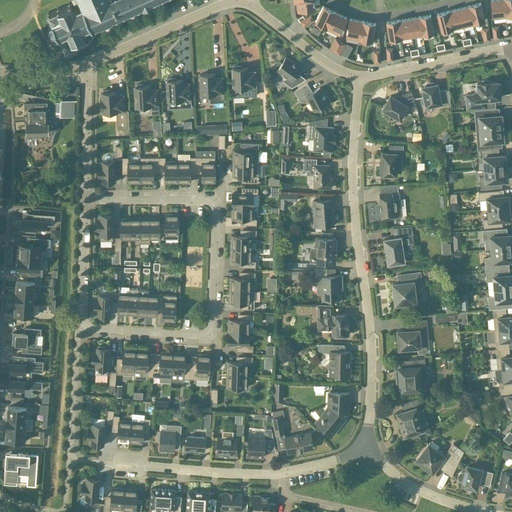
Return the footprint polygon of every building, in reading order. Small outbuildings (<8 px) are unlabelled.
[(49,26),(48,28),(48,30),(49,33),(50,34),(51,36),(53,36),(55,37),(56,37),(58,36),(65,53),(77,48),(73,41),(85,35),(82,30),(147,0),(80,0),(83,5),(73,9),(71,3),(48,14),(52,23),(50,24),(49,26)] [(316,9),(315,0),(297,0),(298,10),(316,9)] [(506,16),(504,0),(490,0),(493,17),(506,16)] [(480,3),(469,5),(474,23),(485,20),(480,3)] [(463,25),(474,23),(469,5),(459,8),(463,25)] [(315,22),(327,28),(335,12),(323,6),(315,22)] [(459,8),(448,11),(453,28),(463,25),(459,8)] [(441,31),(453,28),(448,11),(437,14),(441,31)] [(347,17),(335,12),(327,28),(339,34),(347,17)] [(305,19),(300,21),(304,27),(314,20),(311,15),(305,19)] [(419,16),(422,34),(433,32),(431,15),(419,16)] [(419,16),(408,18),(411,36),(422,34),(419,16)] [(346,36),(359,39),(362,21),(350,18),(346,36)] [(401,38),(411,36),(408,18),(398,20),(401,38)] [(398,20),(386,22),(389,39),(401,38),(398,20)] [(375,23),(362,21),(359,39),(372,41),(375,23)] [(312,24),(310,31),(318,34),(320,27),(312,24)] [(329,49),(334,52),(340,41),(335,38),(329,49)] [(340,55),(346,44),(340,41),(334,52),(340,55)] [(272,73),(285,82),(284,82),(292,88),(305,80),(304,79),(304,80),(296,74),(300,68),(286,57),(282,63),(280,61),(277,62),(271,69),(272,73)] [(255,70),(248,71),(248,68),(242,68),(241,66),(233,67),(233,69),(232,69),(233,89),(243,89),(243,96),(256,96),(255,70)] [(201,95),(211,95),(211,102),(224,102),(223,87),(216,88),(215,74),(200,75),(201,95)] [(183,79),(166,80),(166,90),(167,90),(168,94),(167,94),(167,101),(168,101),(168,109),(191,108),(190,83),(183,83),(183,79)] [(485,99),(500,98),(499,89),(501,88),(501,85),(499,85),(498,82),(489,82),(488,82),(488,80),(482,81),(482,83),(481,83),(477,83),(477,84),(479,84),(480,91),(474,91),(475,94),(466,95),(467,108),(486,107),(485,99)] [(433,107),(441,106),(450,104),(449,90),(441,90),(441,91),(438,92),(437,84),(435,84),(435,82),(433,82),(429,82),(426,83),(424,84),(424,85),(424,87),(422,87),(424,96),(421,97),(422,104),(425,103),(426,106),(433,104),(433,107)] [(314,111),(330,102),(327,96),(325,97),(320,87),(312,92),(307,83),(294,91),(299,99),(301,98),(303,102),(308,99),(314,111)] [(150,91),(150,86),(144,87),(144,85),(136,85),(136,87),(135,87),(136,108),(151,107),(151,114),(159,114),(157,90),(150,91)] [(123,95),(116,96),(116,91),(110,92),(110,90),(102,90),(102,92),(101,92),(101,96),(100,97),(101,112),(102,112),(102,113),(117,112),(118,128),(129,128),(128,111),(124,111),(123,95)] [(408,109),(416,107),(412,92),(403,94),(401,98),(398,97),(396,100),(390,96),(383,109),(388,112),(389,117),(406,113),(408,109)] [(75,117),(75,100),(60,100),(60,102),(54,102),(54,116),(60,116),(75,117)] [(47,122),(47,109),(47,102),(24,102),(24,110),(27,110),(27,122),(26,122),(26,133),(48,133),(48,122),(47,122)] [(283,104),(277,106),(280,114),(285,112),(283,104)] [(479,117),(480,129),(504,127),(504,120),(502,121),(501,115),(489,116),(488,109),(474,110),(475,117),(479,117)] [(276,125),(275,111),(266,111),(267,126),(276,125)] [(334,142),(335,135),(332,135),(333,127),(327,127),(327,118),(308,121),(307,139),(314,139),(313,150),(331,151),(332,142),(334,142)] [(241,119),(232,119),(232,129),(241,129),(241,119)] [(505,134),(504,127),(480,129),(481,142),(477,142),(477,149),(492,148),(491,141),(503,141),(503,135),(505,134)] [(270,129),(270,140),(278,139),(278,128),(270,129)] [(240,142),(240,151),(233,151),(233,163),(253,164),(258,164),(258,143),(240,142)] [(380,166),(379,173),(381,173),(381,174),(396,175),(396,151),(403,152),(403,145),(389,145),(388,153),(382,153),(382,166),(380,166)] [(483,162),(484,169),(505,167),(505,162),(507,161),(506,157),(504,156),(504,154),(492,155),(492,148),(477,150),(478,162),(483,162)] [(128,157),(122,157),(121,159),(121,171),(128,171),(128,182),(140,182),(140,162),(128,162),(128,157)] [(140,157),(140,162),(140,182),(153,182),(153,171),(159,171),(159,157),(140,157)] [(165,182),(177,182),(177,162),(165,162),(165,157),(159,157),(159,171),(165,171),(165,182)] [(190,162),(177,162),(177,182),(190,182),(190,170),(196,170),(196,157),(190,157),(190,162)] [(214,157),(196,157),(196,170),(202,170),(202,182),(215,181),(214,157)] [(331,187),(331,181),(330,179),(329,179),(329,165),(316,165),(317,159),(304,158),(303,170),(308,171),(307,174),(314,174),(313,188),(327,188),(329,188),(331,187)] [(101,167),(98,167),(98,177),(101,177),(101,182),(114,182),(114,162),(101,162),(101,167)] [(258,164),(253,164),(233,163),(233,176),(244,176),(244,182),(257,183),(258,164)] [(506,172),(505,167),(484,169),(485,177),(480,177),(481,189),(494,188),(494,181),(506,180),(506,179),(508,177),(508,173),(506,172)] [(448,181),(456,180),(456,172),(447,172),(448,181)] [(232,193),(232,206),(252,206),(253,194),(257,194),(257,188),(244,187),(244,193),(232,193)] [(485,199),(486,209),(509,207),(508,203),(510,202),(510,197),(508,196),(508,195),(500,196),(499,190),(479,192),(479,200),(485,199)] [(392,193),(380,194),(381,204),(380,204),(381,209),(382,219),(394,218),(394,217),(400,216),(398,193),(392,194),(392,193)] [(281,194),(280,209),(287,209),(288,201),(298,201),(298,194),(281,194)] [(313,201),(315,226),(333,225),(332,199),(313,201)] [(252,207),(252,206),(232,206),(232,218),(243,218),(243,224),(256,225),(256,219),(252,219),(252,207)] [(509,212),(509,207),(486,209),(486,219),(481,219),(482,228),(502,226),(502,220),(510,219),(510,218),(511,217),(511,213),(509,212)] [(54,215),(33,214),(33,220),(21,219),(21,227),(23,228),(22,234),(36,235),(36,226),(45,227),(45,223),(54,223),(54,215)] [(113,215),(109,215),(100,215),(100,221),(97,221),(97,230),(100,230),(100,241),(112,241),(112,236),(113,236),(113,215)] [(165,226),(159,226),(159,240),(178,240),(178,215),(165,215),(165,226)] [(121,239),(130,239),(130,219),(120,219),(121,238),(121,239)] [(130,239),(140,239),(140,219),(130,219),(130,239)] [(150,244),(150,239),(150,219),(140,219),(140,239),(140,244),(150,244)] [(159,240),(159,226),(159,219),(150,219),(150,239),(159,239),(159,240)] [(400,237),(412,235),(411,227),(393,229),(395,237),(384,239),(388,264),(404,261),(400,237)] [(256,241),(256,236),(256,230),(242,229),(242,236),(231,235),(231,248),(251,248),(251,241),(256,241)] [(490,242),(491,249),(511,247),(511,244),(511,242),(511,241),(511,234),(498,235),(498,229),(482,230),(483,241),(490,242)] [(462,250),(460,233),(452,234),(454,251),(462,250)] [(40,258),(42,259),(43,250),(46,250),(46,246),(50,247),(50,239),(33,237),(33,244),(19,243),(19,247),(17,247),(17,254),(18,254),(18,256),(40,258)] [(334,263),(335,238),(316,238),(316,247),(312,247),(311,261),(316,261),(315,262),(334,263)] [(511,247),(491,249),(492,257),(484,258),(485,269),(500,268),(499,261),(511,260),(511,247)] [(250,261),(251,248),(231,248),(230,260),(242,261),(241,267),(255,267),(255,261),(250,261)] [(461,254),(453,254),(453,263),(461,262),(461,254)] [(40,258),(18,256),(18,259),(16,259),(16,266),(17,266),(17,268),(29,269),(29,275),(42,276),(42,269),(39,269),(40,258)] [(490,281),(491,289),(511,287),(511,274),(500,275),(500,268),(485,269),(487,281),(490,281)] [(340,285),(341,285),(341,275),(327,276),(327,269),(314,269),(314,277),(318,277),(318,284),(322,284),(323,300),(340,299),(340,285)] [(230,277),(229,290),(249,290),(250,278),(255,278),(255,272),(241,272),(241,278),(230,277)] [(395,304),(408,303),(408,305),(410,307),(413,307),(416,304),(415,302),(416,302),(414,288),(422,287),(420,272),(397,275),(398,282),(392,283),(395,304)] [(15,292),(34,293),(35,282),(16,280),(15,292)] [(112,293),(112,286),(100,285),(100,293),(112,293)] [(489,309),(493,309),(505,308),(503,308),(503,301),(511,300),(511,287),(491,289),(492,296),(488,297),(489,309)] [(129,289),(129,294),(127,314),(137,314),(138,294),(139,289),(129,289)] [(254,291),(249,290),(229,290),(229,302),(240,303),(240,309),(254,309),(254,291)] [(15,292),(14,303),(34,305),(34,293),(15,292)] [(466,292),(458,292),(458,309),(467,308),(466,292)] [(117,313),(127,314),(129,294),(119,293),(119,294),(117,313)] [(148,295),(138,294),(137,314),(146,315),(148,295)] [(98,301),(94,300),(94,310),(97,310),(97,315),(110,316),(111,296),(98,295),(98,301)] [(156,316),(157,308),(158,295),(157,295),(157,296),(148,295),(146,315),(156,316)] [(176,296),(158,295),(157,308),(163,309),(162,320),(175,321),(176,296)] [(33,316),(34,305),(14,303),(14,315),(33,316)] [(332,335),(334,335),(334,338),(342,337),(342,334),(348,334),(347,314),(332,314),(332,305),(318,305),(318,317),(317,317),(318,329),(332,329),(332,335)] [(493,309),(494,329),(511,327),(511,315),(506,316),(505,308),(493,309)] [(228,332),(248,333),(248,332),(249,320),(253,320),(253,314),(240,314),(240,320),(229,319),(228,332)] [(420,343),(428,342),(426,321),(407,322),(408,330),(397,331),(398,349),(407,348),(408,350),(417,349),(417,347),(420,347),(420,343)] [(511,327),(494,329),(496,349),(508,348),(508,340),(511,339),(511,327)] [(25,334),(13,333),(12,345),(22,346),(21,353),(41,354),(42,346),(36,346),(37,336),(41,336),(41,329),(25,328),(25,334)] [(248,345),(248,333),(228,332),(228,345),(239,345),(239,351),(252,351),(253,345),(248,345)] [(350,352),(333,351),(333,344),(318,344),(318,350),(330,353),(330,354),(330,359),(325,365),(330,371),(330,375),(349,376),(350,352)] [(108,375),(108,369),(109,369),(110,349),(104,348),(104,347),(98,346),(98,348),(97,348),(97,353),(93,353),(92,362),(96,363),(95,374),(108,375)] [(498,370),(502,369),(511,368),(511,355),(509,356),(508,348),(496,349),(498,370)] [(134,375),(135,371),(136,351),(123,350),(122,361),(116,361),(116,372),(116,374),(134,375)] [(148,352),(136,351),(135,371),(147,372),(147,376),(153,377),(154,363),(148,363),(148,352)] [(160,364),(154,363),(153,377),(171,378),(171,373),(173,353),(160,352),(160,364)] [(184,379),(190,379),(191,366),(185,365),(185,354),(173,353),(171,373),(184,374),(184,379)] [(197,366),(191,366),(190,379),(209,380),(210,356),(197,355),(197,366)] [(264,355),(263,367),(271,367),(271,355),(264,355)] [(11,379),(24,380),(25,371),(42,372),(43,361),(35,361),(35,357),(25,356),(24,363),(11,362),(11,364),(9,364),(9,370),(10,370),(10,372),(12,372),(11,379)] [(227,362),(227,374),(247,375),(247,362),(252,363),(252,356),(239,356),(238,362),(227,362)] [(400,391),(421,389),(427,389),(425,357),(408,359),(409,366),(398,367),(398,368),(395,368),(396,378),(399,378),(400,391)] [(499,381),(499,389),(511,388),(511,380),(511,368),(502,369),(503,381),(499,381)] [(246,387),(247,375),(227,374),(226,387),(246,387)] [(24,380),(11,379),(10,379),(9,388),(11,389),(10,396),(23,397),(24,388),(41,389),(42,381),(24,380)] [(274,383),(273,399),(283,400),(284,383),(274,383)] [(500,395),(507,395),(508,397),(508,400),(509,402),(510,403),(511,406),(511,408),(511,392),(511,388),(499,389),(500,395)] [(343,415),(344,411),(345,411),(346,411),(347,411),(348,410),(348,409),(348,408),(349,393),(329,392),(328,407),(316,422),(323,428),(322,429),(331,436),(344,420),(344,419),(345,419),(345,418),(345,417),(344,416),(343,415)] [(403,435),(411,433),(413,439),(431,433),(420,398),(402,404),(403,410),(396,412),(403,435)] [(7,418),(26,419),(27,407),(7,406),(7,418)] [(472,406),(463,412),(477,425),(479,420),(472,406)] [(106,423),(112,424),(113,415),(114,415),(114,410),(108,409),(106,423)] [(182,417),(182,409),(173,409),(173,417),(182,417)] [(281,416),(279,417),(278,411),(271,413),(275,435),(284,433),(281,416)] [(119,416),(114,415),(113,415),(112,424),(112,428),(118,429),(117,440),(129,441),(131,421),(119,420),(119,416)] [(26,419),(7,418),(6,429),(25,430),(26,419)] [(144,423),(131,421),(129,441),(142,443),(143,431),(149,432),(150,419),(144,418),(144,423)] [(105,425),(92,424),(91,429),(88,429),(87,438),(90,439),(90,444),(103,445),(105,425)] [(174,451),(175,439),(180,440),(181,425),(166,424),(166,430),(161,430),(161,431),(158,431),(157,440),(160,440),(160,450),(161,450),(161,451),(166,452),(166,450),(174,451)] [(25,430),(6,429),(5,440),(24,442),(25,430)] [(263,457),(264,442),(274,443),(272,429),(265,429),(264,437),(249,436),(247,456),(252,456),(252,457),(259,458),(259,456),(263,457)] [(237,439),(233,439),(234,432),(222,431),(222,438),(218,438),(217,453),(223,453),(223,454),(229,454),(236,454),(237,439)] [(509,444),(511,440),(511,433),(509,431),(503,439),(505,441),(508,444),(509,444)] [(288,453),(313,448),(310,432),(285,437),(288,453)] [(205,450),(206,438),(187,436),(186,449),(187,449),(187,451),(195,452),(195,450),(205,450)] [(437,465),(451,476),(464,451),(453,443),(445,453),(438,448),(437,450),(428,444),(416,460),(432,472),(437,465)] [(5,461),(5,467),(6,467),(5,481),(17,481),(18,475),(27,475),(26,485),(36,486),(38,454),(17,453),(17,461),(5,461)] [(489,485),(493,472),(467,466),(462,485),(476,488),(478,483),(489,485)] [(511,473),(502,472),(500,483),(506,485),(504,496),(511,497),(511,473)] [(84,499),(85,499),(85,505),(98,506),(98,503),(96,503),(97,500),(99,480),(86,478),(86,484),(82,483),(81,493),(85,493),(84,499)] [(105,498),(104,503),(103,511),(104,511),(108,511),(108,507),(121,509),(120,511),(121,511),(124,489),(112,487),(111,499),(105,498)] [(151,508),(151,507),(174,509),(173,511),(180,511),(181,496),(175,496),(175,491),(176,491),(176,490),(175,490),(166,489),(161,489),(152,488),(151,488),(151,489),(150,507),(150,508),(151,508)] [(135,490),(124,489),(121,511),(139,511),(140,502),(134,501),(135,490)] [(214,511),(216,499),(209,498),(210,493),(210,492),(209,492),(201,492),(201,491),(196,491),(188,491),(187,491),(188,491),(186,511),(214,511)] [(228,511),(246,511),(248,501),(242,501),(241,499),(241,494),(223,493),(222,508),(229,509),(228,511)] [(252,511),(274,511),(275,504),(269,503),(269,498),(260,497),(260,496),(254,495),(252,511)]
